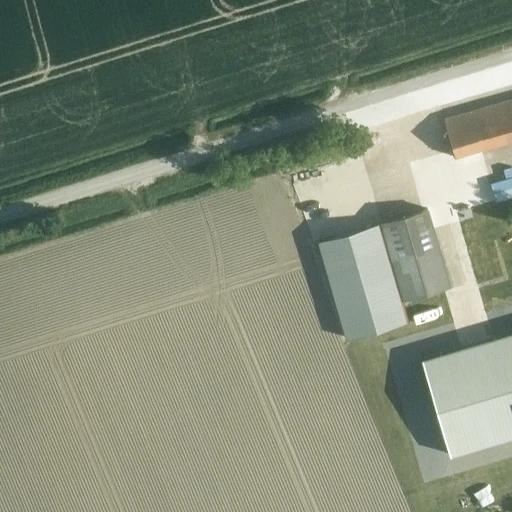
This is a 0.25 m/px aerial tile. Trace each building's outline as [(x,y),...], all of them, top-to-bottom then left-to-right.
[(511,139),(511,98),(443,118),(454,156),(511,139)] [(456,250),(511,233),(511,196),(446,216),(456,250)] [(402,298),(449,285),(426,208),(379,221),(402,298)] [(405,320),(376,223),(317,240),(346,338),(405,320)] [(511,331),(421,358),(449,454),(511,435),(511,331)]
